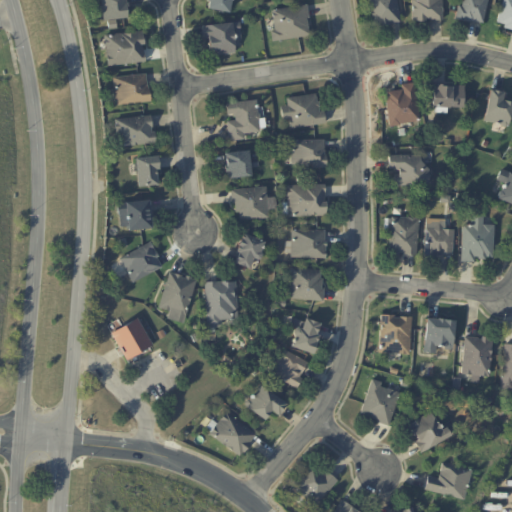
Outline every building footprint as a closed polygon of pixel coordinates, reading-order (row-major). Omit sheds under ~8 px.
[(126,0),(127,5),(128,19),(116,20),(117,29),(110,30),(109,21),(105,21),(104,20),(97,21),(96,8),(103,7),(102,0),(126,0)] [(234,0),(234,2),(233,2),(231,14),(209,10),(211,3),(209,3),(209,0),(234,0)] [(397,0),(401,22),(391,24),(392,26),(381,27),(381,26),(375,26),(371,0),(397,0)] [(442,21),(437,21),(437,20),(427,20),(427,22),(413,22),(412,0),(443,0),(444,21),(442,21)] [(489,0),(484,23),(474,21),(474,22),(470,21),(470,23),(465,22),(464,23),(456,21),(460,7),(463,8),(465,0),(489,0)] [(511,30),(505,29),(506,26),(498,24),(504,0),(511,0),(511,30)] [(308,7),(310,19),(308,19),(311,37),(273,43),(271,32),(276,31),(273,11),(308,6),(308,7)] [(238,24),(239,32),(237,32),(238,40),(236,40),(237,42),(235,42),(237,54),(212,57),(209,40),(205,40),(203,27),(238,23),(238,24)] [(145,41),(145,46),(142,46),(143,50),(144,50),(145,56),(146,56),(146,63),(108,67),(105,36),(143,32),(145,41)] [(147,75),(149,91),(151,91),(152,102),(117,107),(114,79),(147,75)] [(406,124),(400,125),(401,126),(390,128),(386,97),(390,96),(389,93),(404,91),(403,86),(415,85),(421,122),(406,124)] [(446,86),(466,88),(464,109),(433,107),(434,91),(438,91),(438,86),(446,86)] [(491,92),(505,94),(503,103),(511,104),(511,113),(509,127),(507,127),(506,128),(502,128),(500,125),(486,122),(491,92)] [(325,112),(326,124),(292,130),(290,120),(284,121),(283,108),(289,107),(288,100),(316,96),(318,104),(319,103),(320,108),(319,108),(320,113),(325,112)] [(259,109),(259,110),(258,110),(259,115),(260,116),(261,120),(259,121),(260,132),(244,134),(245,140),(230,142),(228,123),(237,122),(236,118),(234,118),(234,115),(228,116),(227,105),(257,102),(258,107),(259,107),(259,109)] [(153,127),(153,130),(152,130),(153,134),(155,134),(157,144),(119,149),(116,121),(152,117),(153,127)] [(325,152),(325,158),(327,158),(328,169),(313,169),(313,166),(292,166),(292,142),(325,141),(325,152)] [(250,156),(250,164),(258,163),(259,168),(251,169),(252,178),(227,180),(226,173),(226,174),(225,167),(227,166),(226,155),(249,152),(250,156)] [(429,157),(429,187),(394,187),(394,175),(398,175),(398,172),(393,172),(393,170),(388,170),(388,156),(429,156),(429,157)] [(160,169),(161,171),(157,172),(159,187),(140,189),(136,160),(159,158),(160,169)] [(511,205),(498,200),(499,199),(498,196),(500,193),(502,192),(504,186),(505,184),(496,181),(501,170),(511,174),(511,205)] [(327,187),(327,194),(326,194),(326,199),(325,199),(325,204),(328,204),(328,218),(289,218),(289,215),(282,215),(282,204),(288,204),(288,187),(327,186),(327,187)] [(270,219),(240,221),(240,214),(236,214),(236,204),(232,205),(232,191),(267,188),(268,199),(276,198),(277,210),(269,211),(270,219)] [(151,212),(153,231),(130,233),(129,231),(127,229),(127,226),(129,224),(129,222),(128,222),(128,216),(119,217),(118,205),(150,202),(151,212)] [(485,219),(485,226),(496,227),(495,244),(500,245),(499,250),(495,250),(494,260),(487,259),(487,261),(480,261),(480,259),(476,259),(476,264),(462,263),(464,226),(473,227),(473,218),(485,219)] [(418,257),(401,256),(400,258),(390,257),(393,219),(408,220),(409,219),(417,219),(418,221),(421,221),(418,257)] [(455,231),(453,257),(441,257),(441,255),(436,255),(436,260),(425,259),(427,229),(435,230),(440,225),(445,230),(455,231)] [(326,233),(325,243),(328,243),(328,248),(327,248),(327,260),(291,259),(292,254),(286,253),(286,242),(292,242),(292,231),(326,232),(326,233)] [(259,262),(255,260),(251,271),(246,269),(245,272),(239,270),(240,267),(237,265),(241,255),(238,254),(245,236),(267,244),(265,248),(266,248),(263,255),(264,257),(262,261),(259,262)] [(125,240),(127,247),(121,249),(119,242),(125,240)] [(157,253),(159,258),(157,259),(162,269),(133,285),(120,260),(151,243),(157,253)] [(324,283),(323,290),(325,290),(324,303),(289,300),(290,287),(291,287),(291,279),(290,279),(291,269),(322,272),(321,281),(324,281),(324,283)] [(180,277),(184,278),(183,279),(186,280),(187,278),(193,280),(192,281),(197,282),(184,325),(168,321),(171,313),(160,310),(170,274),(180,277)] [(208,329),(206,284),(230,283),(230,284),(237,284),(238,312),(234,312),(234,321),(223,322),(223,329),(208,329)] [(275,307),(276,301),(287,302),(286,309),(275,307)] [(396,317),(396,319),(401,319),(401,318),(413,318),(411,356),(379,355),(382,316),(396,317)] [(108,326),(119,320),(122,327),(111,333),(108,326)] [(138,355),(127,361),(112,335),(137,320),(152,346),(138,355)] [(321,327),(317,337),(321,338),(314,356),(292,348),(294,340),(295,341),(296,338),(294,335),(296,331),(299,329),(302,331),(306,320),(321,326),(321,327)] [(453,350),(451,350),(450,351),(446,351),(444,349),(443,349),(443,350),(436,349),(435,355),(424,354),(428,321),(439,322),(439,321),(446,321),(446,323),(456,324),(453,350)] [(162,331),(166,337),(160,340),(157,334),(162,331)] [(197,334),(199,341),(194,343),(191,337),(197,334)] [(273,337),(281,340),(279,346),(271,343),(273,337)] [(489,378),(481,378),(480,385),(472,384),(473,377),(462,376),(466,339),(479,340),(479,341),(483,341),(483,339),(493,340),(490,378),(489,378)] [(511,346),(511,392),(501,392),(505,346),(511,346)] [(308,365),(300,379),(303,381),(298,391),(272,377),(276,369),(274,363),(281,361),(286,352),(308,364),(308,365)] [(392,369),(400,372),(398,377),(390,374),(392,369)] [(390,427),(390,429),(377,425),(377,423),(361,417),(373,381),(383,385),(382,389),(401,395),(390,427)] [(403,382),(412,384),(410,390),(402,388),(403,382)] [(288,408),(280,418),(274,414),(267,423),(246,408),(246,407),(246,405),(241,401),(247,394),(253,398),(261,387),(288,407),(288,408)] [(230,416),(257,437),(251,445),(252,446),(245,456),(243,455),(240,459),(210,436),(211,434),(206,430),(212,421),(218,426),(226,414),(230,416)] [(422,456),(416,444),(419,442),(418,439),(417,440),(410,426),(433,414),(441,429),(442,428),(444,432),(444,433),(449,431),(453,439),(422,456)] [(472,472),(464,502),(424,491),(428,478),(438,480),(442,464),(472,472)] [(328,474),(338,483),(316,510),(291,489),(311,466),(325,478),(328,474)] [(343,502),(351,507),(350,509),(354,511),(334,511),(341,501),(343,502)]
